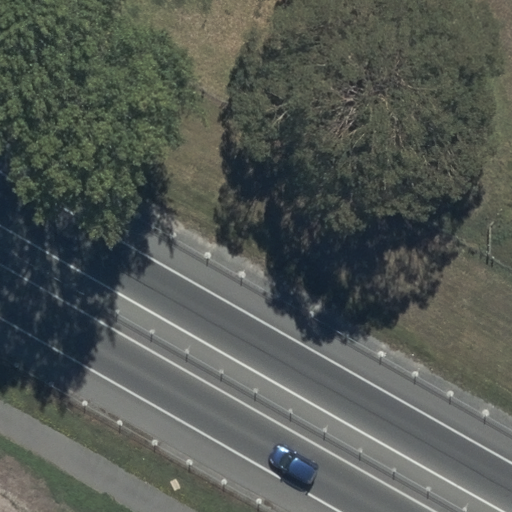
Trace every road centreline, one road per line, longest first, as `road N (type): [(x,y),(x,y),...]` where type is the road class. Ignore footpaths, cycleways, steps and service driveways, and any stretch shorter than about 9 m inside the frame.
road 1 (trunk): [(0,199),(511,491)]
road 2 (trunk): [(391,511),(0,289)]
